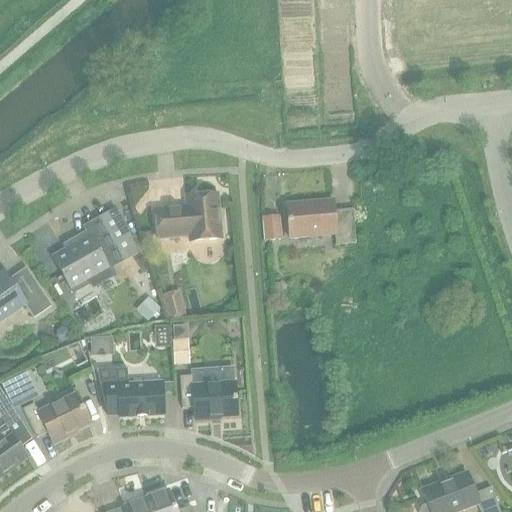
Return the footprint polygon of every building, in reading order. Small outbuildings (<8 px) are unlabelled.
[(178,209),(154,211),(157,239),(189,236),(189,242),(221,240),(220,234),(217,195),(185,198),(186,210),(178,211),(178,209)] [(286,205),(289,240),(334,236),(335,246),(355,244),(352,210),(333,212),(332,201),(286,205)] [(73,243),(72,241),(71,242),(73,245),(67,249),(66,247),(65,248),(67,252),(54,260),(53,258),(52,259),(75,299),(76,298),(72,291),(90,281),(93,286),(112,275),(107,266),(120,259),(121,261),(122,260),(121,258),(135,250),(113,211),(112,212),(113,213),(100,221),(99,219),(98,220),(99,222),(85,229),(84,227),(83,228),(87,235),(73,243)] [(278,216),(262,217),(264,242),(280,240),(278,216)] [(144,257),(135,262),(142,273),(148,270),(144,257)] [(33,319),(51,307),(25,269),(9,280),(4,273),(0,275),(0,323),(25,306),(33,319)] [(281,282),(275,282),(276,300),(283,299),(281,282)] [(185,316),(178,292),(163,297),(169,321),(185,316)] [(148,302),(137,313),(148,324),(159,312),(148,302)] [(56,331),(55,338),(58,342),(63,343),(67,340),(68,333),(65,329),(60,328),(56,331)] [(107,338),(90,339),(91,354),(108,352),(107,338)] [(172,342),(174,367),(189,366),(188,341),(172,342)] [(127,369),(96,370),(106,410),(119,409),(119,418),(164,416),(162,383),(127,385),(127,369)] [(17,376),(3,383),(14,406),(28,399),(17,376)] [(237,416),(235,384),(193,387),(192,377),(179,378),(182,409),(194,409),(195,421),(212,419),(212,418),(237,416)] [(171,382),(162,383),(162,391),(172,390),(171,382)] [(67,435),(90,424),(76,396),(38,414),(33,405),(22,410),(36,439),(47,433),(53,444),(68,437),(67,435)] [(0,479),(28,459),(20,448),(31,440),(17,417),(0,429),(0,479)] [(463,511),(478,507),(479,511),(498,511),(490,489),(474,495),(467,474),(422,491),(427,505),(422,507),(419,511),(463,511)] [(175,511),(168,491),(146,499),(150,511),(192,511),(191,507),(177,511),(175,511)] [(150,511),(146,499),(123,507),(124,511),(150,511)]
